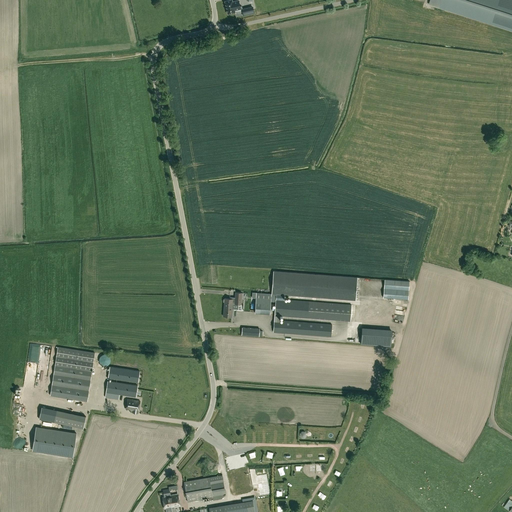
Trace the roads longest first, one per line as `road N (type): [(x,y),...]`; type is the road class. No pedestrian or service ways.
road 1 (unclassified): [(136,511),(212,407),(153,67),(165,41),(213,26),(211,0)]
road 2 (unknown): [(201,325),(246,320),(277,334),(335,337),(356,323),(376,289)]
road 3 (track): [(213,382),(381,394)]
road 4 (unknown): [(175,460),(188,503),(227,498),(219,451),(201,428)]
road 5 (track): [(154,52),(22,63)]
